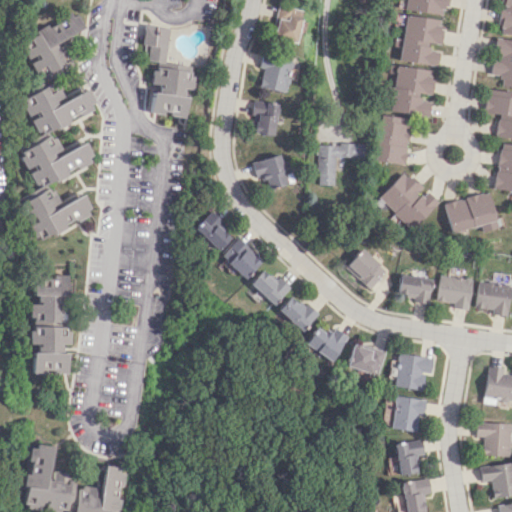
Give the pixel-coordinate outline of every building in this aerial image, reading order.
[(444,15),(446,0),(406,0),(405,9),(444,15)] [(511,34),(511,0),(499,0),(498,10),(497,10),(494,32),(511,34)] [(295,41),(302,9),(278,4),(271,36),(295,41)] [(58,42),(82,27),(72,10),(18,43),(28,60),(39,78),(69,60),(58,42)] [(399,60),(435,65),(438,46),(437,46),(441,19),(405,14),(399,60)] [(190,69),(190,66),(164,62),(169,28),(144,24),(141,43),(149,45),(146,63),(190,69)] [(498,85),(511,86),(511,39),(495,37),(489,76),(499,77),(498,85)] [(262,68),(258,87),(284,92),(288,74),(289,74),(292,61),(261,54),(258,67),(262,68)] [(432,70),(396,65),(393,87),(386,86),(383,110),(427,115),(429,96),(432,70)] [(194,72),(154,66),(151,85),(153,86),(149,111),(170,114),(170,116),(185,118),(190,90),(191,90),(194,72)] [(65,100),(56,81),(20,98),(29,117),(37,136),(95,108),(86,89),(65,100)] [(492,136),(511,138),(511,114),(511,115),(511,109),(511,92),(485,88),(481,112),(496,114),(492,136)] [(253,133),(274,134),(275,101),(251,100),(250,115),(253,115),(253,133)] [(373,160),(404,164),(409,118),(379,115),(373,160)] [(62,152),(54,134),(18,151),(27,170),(36,188),(94,161),(85,142),(62,152)] [(491,188),(511,190),(511,143),(498,142),(491,188)] [(315,143),(315,185),(333,185),(333,157),(364,157),(364,143),(315,143)] [(253,177),(263,175),(265,188),(286,184),(280,154),(250,160),(253,177)] [(410,230),(438,202),(424,187),(421,190),(403,171),(377,196),(410,230)] [(62,204),(54,186),(23,200),(34,222),(27,225),(35,241),(67,226),(66,224),(91,212),(83,195),(62,204)] [(497,227),(487,191),(441,203),(449,233),(479,225),(481,232),(497,227)] [(228,236),(217,225),(221,221),(209,210),(192,228),(216,250),(228,236)] [(220,257),(243,279),(260,261),(237,239),(220,257)] [(385,270),(361,248),(343,266),(367,289),(385,270)] [(287,289),(263,267),(248,283),(272,305),(287,289)] [(427,301),(431,279),(399,274),(395,295),(427,301)] [(466,309),(470,279),(437,274),(434,300),(452,302),(451,307),(466,309)] [(32,374),(67,372),(66,352),(61,353),(60,344),(67,344),(64,295),(68,295),(67,275),(33,277),(35,303),(29,303),(30,317),(32,316),(33,331),(29,331),(32,374)] [(504,316),(509,285),(476,279),(472,306),(490,309),(490,314),(504,316)] [(295,303),(289,296),(276,308),(298,331),(315,315),(300,299),(295,303)] [(303,345),(331,360),(343,338),(315,323),(303,345)] [(383,352),(352,341),(344,364),(375,376),(383,352)] [(392,385),(421,390),(424,371),(429,372),(432,358),(398,352),(392,385)] [(481,397),(511,399),(511,374),(499,373),(500,368),(484,366),(481,397)] [(422,415),(424,399),(395,395),(389,427),(415,431),(418,414),(422,415)] [(481,455),(507,455),(507,446),(511,445),(511,422),(474,422),(474,437),(481,437),(481,455)] [(416,473),(415,455),(422,455),(422,440),(394,442),(396,474),(416,473)] [(65,511),(67,493),(72,493),(74,477),(66,476),(66,472),(52,470),(51,480),(47,479),(51,446),(32,444),(28,473),(25,473),(23,485),(27,486),(24,506),(44,509),(44,508),(65,511)] [(511,462),(479,465),(480,480),(490,479),(491,496),(511,494),(511,462)] [(100,488),(78,485),(73,511),(115,511),(118,497),(116,497),(118,486),(122,487),(125,469),(103,466),(100,488)] [(429,493),(428,479),(400,480),(401,511),(411,511),(423,511),(422,493),(429,493)] [(511,511),(511,502),(496,505),(497,511),(511,511)]
